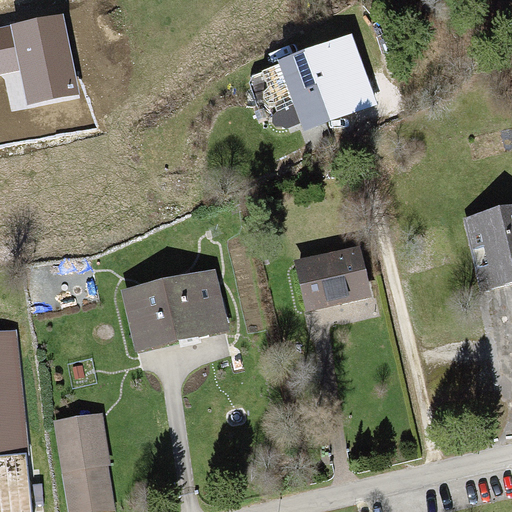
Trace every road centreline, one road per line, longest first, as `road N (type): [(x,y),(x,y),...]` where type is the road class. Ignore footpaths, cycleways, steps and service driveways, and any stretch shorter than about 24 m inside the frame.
road 1 (residential): [(299,511),(511,459)]
road 2 (unknown): [(203,511),(157,347)]
